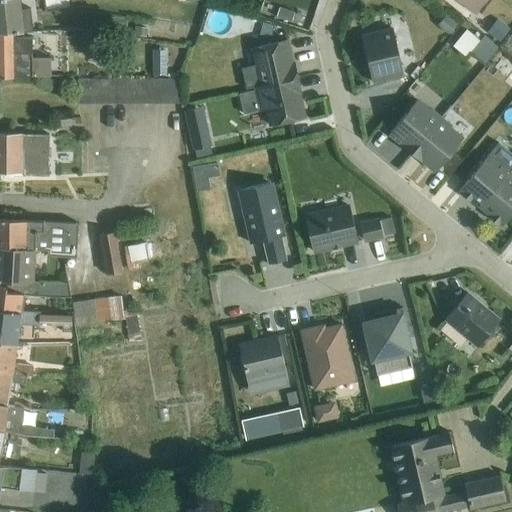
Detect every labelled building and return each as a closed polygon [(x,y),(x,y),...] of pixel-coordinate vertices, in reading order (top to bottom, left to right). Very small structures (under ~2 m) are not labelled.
[(0,0),(0,32),(15,32),(34,31),(32,7),(22,8),(21,0),(0,0)] [(456,0),(476,13),(485,0),(456,0)] [(280,7),(277,17),(292,22),(295,12),(280,7)] [(447,14),(438,25),(449,34),(458,24),(447,14)] [(498,18),(488,32),(501,42),(511,29),(498,18)] [(393,28),(362,36),(373,82),(404,75),(393,28)] [(466,29),(453,45),(467,56),(471,50),(485,62),(498,47),(484,36),(480,40),(466,29)] [(15,32),(0,32),(0,76),(51,76),(51,58),(32,58),(32,37),(15,37),(15,32)] [(260,86),(298,77),(295,62),(293,62),(288,40),(251,48),(255,65),(242,69),(247,90),(255,88),(260,86)] [(166,48),(151,48),(151,69),(166,69),(166,48)] [(260,86),(255,88),(255,90),(239,94),(244,114),(266,109),(269,125),(305,117),(300,93),(302,93),(298,77),(260,86)] [(181,78),(78,79),(79,104),(181,103),(181,78)] [(412,152),(443,116),(433,108),(432,109),(418,98),(390,132),(403,143),(402,144),(412,152)] [(74,110),(60,112),(62,127),(82,124),(82,117),(75,117),(74,110)] [(443,116),(412,152),(423,161),(424,160),(437,170),(465,137),(452,126),(453,124),(443,116)] [(218,130),(192,135),(196,154),(222,149),(218,130)] [(23,174),(24,135),(0,133),(0,169),(3,170),(3,173),(5,175),(8,176),(14,177),(14,174),(23,174)] [(24,135),(23,174),(50,174),(50,134),(24,135)] [(482,207),(511,170),(511,153),(498,142),(460,189),(464,192),(462,194),(470,200),(471,199),(482,207)] [(218,160),(193,164),(197,190),(211,187),(208,175),(220,174),(218,160)] [(511,170),(482,207),(492,216),(490,217),(498,224),(499,222),(503,225),(511,214),(511,170)] [(275,182),(237,190),(249,244),(263,241),(268,264),(288,259),(282,236),(287,235),(275,182)] [(350,206),(306,216),(314,251),(358,241),(350,206)] [(392,217),(361,224),(364,239),(395,232),(392,217)] [(0,247),(36,249),(48,249),(48,255),(77,257),(79,223),(0,218),(0,247)] [(116,231),(99,234),(107,275),(123,272),(116,231)] [(145,242),(124,246),(129,270),(142,267),(141,259),(148,257),(145,242)] [(0,279),(7,280),(35,281),(36,249),(0,247),(0,279)] [(0,308),(22,310),(24,295),(71,296),(69,282),(35,281),(7,280),(7,287),(0,286),(0,308)] [(467,292),(445,319),(478,346),(500,319),(467,292)] [(122,295),(73,302),(76,326),(98,323),(98,322),(112,320),(125,319),(129,341),(142,339),(141,332),(140,332),(136,309),(124,311),(122,295)] [(380,358),(374,359),(377,374),(413,366),(414,366),(410,352),(413,351),(403,307),(374,313),(374,314),(376,320),(371,321),(380,358)] [(0,339),(18,342),(20,324),(39,325),(72,326),(72,313),(22,310),(0,308),(0,339)] [(376,320),(374,314),(360,318),(370,360),(374,359),(380,358),(371,321),(376,320)] [(316,327),(302,330),(315,390),(355,381),(341,324),(317,330),(316,327)] [(265,340),(240,346),(251,393),(290,384),(278,335),(264,338),(265,340)] [(265,340),(264,338),(264,337),(239,342),(240,346),(265,340)] [(0,370),(27,375),(33,375),(35,365),(15,362),(18,342),(0,339),(0,370)] [(413,366),(377,374),(380,385),(415,377),(413,366)] [(0,403),(8,405),(12,381),(26,383),(27,375),(0,370),(0,403)] [(431,384),(420,387),(424,401),(428,400),(434,398),(431,384)] [(336,400),(314,405),(317,422),(340,417),(336,400)] [(0,430),(6,431),(33,436),(54,437),(55,429),(23,424),(25,407),(8,405),(0,403),(0,430)] [(300,406),(276,411),(281,431),(283,430),(283,433),(303,429),(302,426),(304,426),(300,406)] [(449,430),(390,445),(403,502),(397,503),(399,511),(447,511),(470,506),(471,509),(507,501),(500,474),(465,482),(467,490),(446,494),(437,454),(454,450),(449,430)] [(81,452),(79,472),(92,473),(94,453),(81,452)] [(0,495),(1,487),(36,491),(38,472),(38,469),(0,463),(0,495)] [(38,472),(36,491),(45,492),(47,474),(38,472)]
